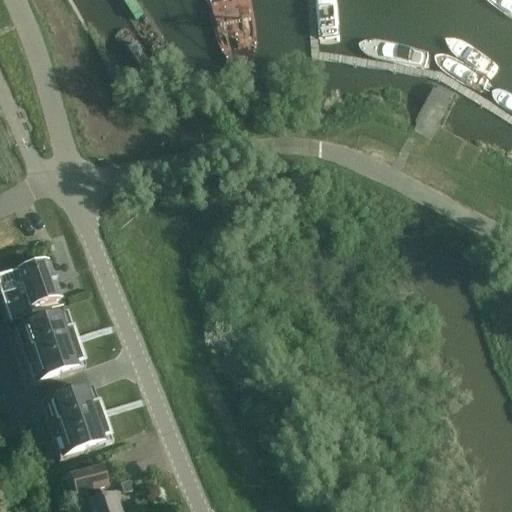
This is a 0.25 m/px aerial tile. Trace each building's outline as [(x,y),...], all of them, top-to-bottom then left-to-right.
[(264,171),(282,169),(281,160),(263,162),(264,171)] [(48,264),(17,275),(4,279),(17,316),(61,301),(48,264)] [(32,389),(85,371),(65,316),(13,334),(32,389)] [(111,446),(98,410),(91,390),(39,408),(59,464),(111,446)] [(0,453),(0,458),(4,474),(33,465),(27,446),(0,453)] [(101,471),(69,481),(74,497),(75,500),(76,500),(79,511),(119,511),(114,496),(111,497),(102,501),(100,501),(97,493),(107,489),(101,471)]
